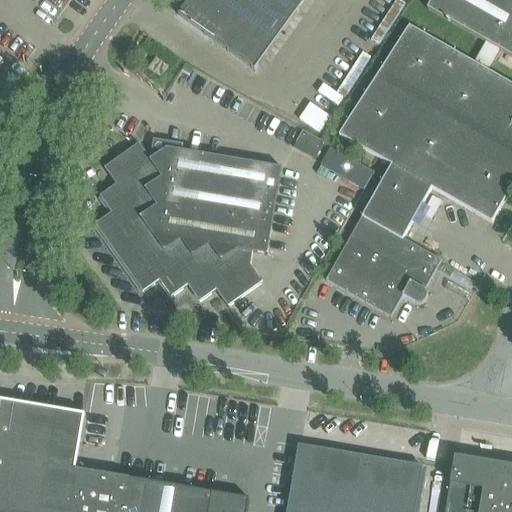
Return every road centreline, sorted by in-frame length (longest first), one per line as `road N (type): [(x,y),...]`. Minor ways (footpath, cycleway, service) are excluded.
road 1 (unclassified): [(94,345),(503,410)]
road 2 (unclassified): [(10,333),(38,143),(63,84),(120,0)]
